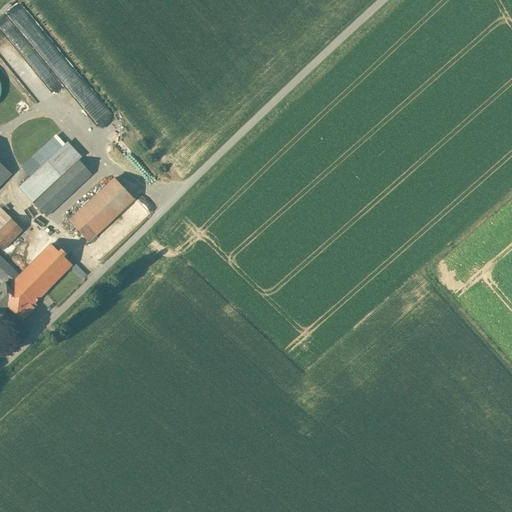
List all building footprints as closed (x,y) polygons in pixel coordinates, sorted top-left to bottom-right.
[(0,29),(0,54),(13,70),(19,65),(21,67),(28,62),(0,29)] [(100,126),(113,116),(90,87),(77,98),(100,126)] [(95,167),(72,143),(24,188),(47,213),(95,167)] [(0,188),(10,179),(0,167),(0,279),(13,267),(0,253),(0,188)] [(132,194),(115,175),(70,218),(87,236),(132,194)] [(0,244),(21,225),(0,203),(0,244)] [(76,264),(52,239),(18,272),(13,267),(0,279),(0,307),(9,299),(24,314),(76,264)]
